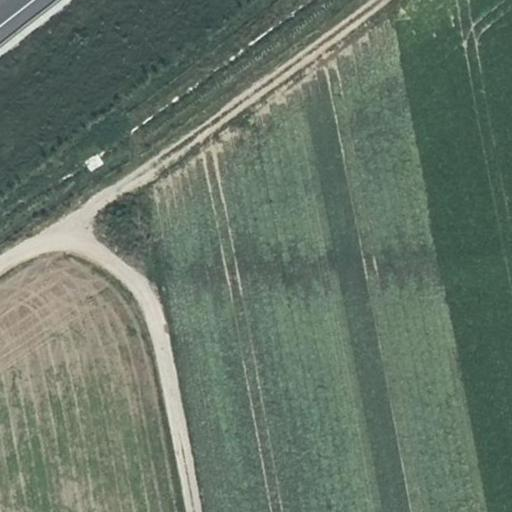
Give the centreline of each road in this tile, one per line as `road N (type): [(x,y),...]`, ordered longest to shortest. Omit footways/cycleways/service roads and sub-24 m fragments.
road 1 (track): [(373,0),(86,214),(76,242),(44,242),(0,265)]
road 2 (track): [(191,511),(151,298),(120,267),(76,242)]
